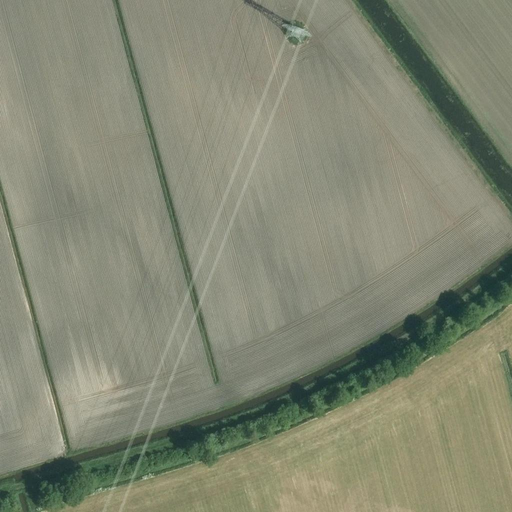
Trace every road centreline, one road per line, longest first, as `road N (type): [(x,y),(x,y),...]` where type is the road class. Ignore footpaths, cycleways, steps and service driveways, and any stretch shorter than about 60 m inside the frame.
road 1 (track): [(511,259),(400,337),(261,409),(0,489)]
road 2 (track): [(342,0),(511,216)]
